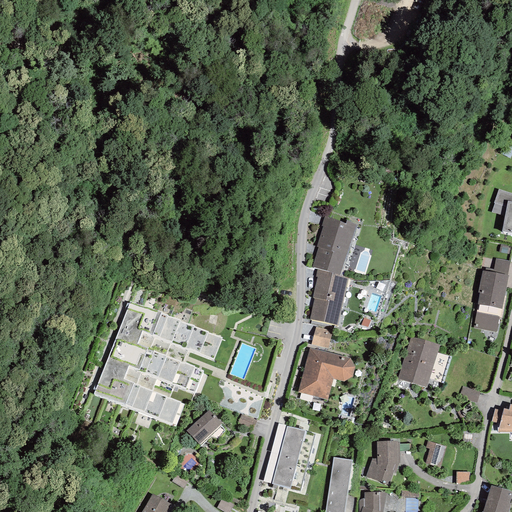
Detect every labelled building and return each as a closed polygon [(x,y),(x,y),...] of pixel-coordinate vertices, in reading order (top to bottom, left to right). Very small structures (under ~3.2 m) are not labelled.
[(506,207),(502,231),(511,233),(511,194),(499,189),(494,203),(506,207)] [(339,275),(358,225),(347,220),(346,224),(325,215),(321,226),(323,227),(316,247),(318,248),(312,267),(317,269),(339,275)] [(509,254),(510,247),(500,245),(499,252),(509,254)] [(507,275),(510,261),(496,259),(493,270),(486,268),(485,271),(507,275)] [(338,325),(349,278),(339,275),(317,269),(315,277),(318,277),(312,298),(314,298),(310,319),(338,325)] [(478,305),(474,328),(496,332),(499,318),(500,318),(508,276),(507,275),(485,271),(482,271),(478,293),(479,293),(477,305),(478,305)] [(130,302),(94,394),(176,427),(185,404),(169,398),(174,386),(194,393),(203,370),(183,363),(188,350),(213,361),(222,338),(130,302)] [(315,327),(311,345),(328,349),(332,331),(315,327)] [(397,379),(426,388),(429,379),(443,384),(451,357),(437,353),(439,345),(411,337),(397,379)] [(310,348),(298,392),(327,400),(333,379),(343,382),(352,377),(354,367),(350,358),(310,348)] [(480,392),(462,386),(459,397),(477,403),(480,392)] [(497,423),(497,432),(511,432),(511,404),(510,404),(508,410),(504,409),(503,411),(494,409),(491,421),(497,423)] [(186,431),(199,444),(221,424),(209,410),(186,431)] [(241,414),(237,424),(253,430),(257,421),(241,414)] [(278,424),(263,481),(271,483),(277,456),(281,441),(285,425),(278,424)] [(285,425),(281,441),(310,448),(314,432),(285,425)] [(306,463),(310,448),(281,441),(277,456),(306,463)] [(372,459),(366,477),(389,485),(393,473),(395,473),(398,464),(400,463),(399,443),(397,443),(397,441),(376,442),(377,459),(372,459)] [(439,468),(445,446),(431,442),(427,441),(425,448),(429,449),(425,464),(439,468)] [(299,490),(306,463),(277,456),(271,483),(299,490)] [(343,511),(352,460),(333,458),(324,511),(343,511)] [(470,484),(470,472),(457,472),(456,484),(470,484)] [(511,494),(511,492),(491,486),(485,504),(509,511),(511,504),(509,503),(511,494)] [(359,511),(382,511),(386,494),(379,492),(364,493),(364,498),(363,499),(361,499),(359,500),(359,502),(359,511)] [(166,511),(171,504),(152,494),(141,511),(166,511)] [(224,501),(218,509),(222,511),(230,511),(234,508),(224,501)]
